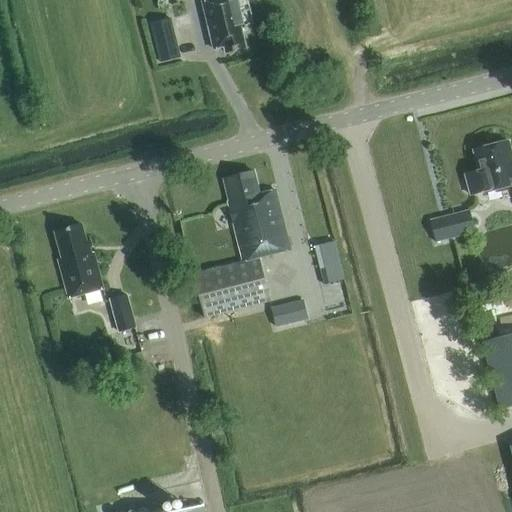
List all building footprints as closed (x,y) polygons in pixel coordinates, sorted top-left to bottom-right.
[(243,26),(236,0),(208,0),(202,1),(214,49),(224,46),(226,52),(243,48),(238,28),(243,26)] [(181,58),(171,19),(151,24),(160,63),(181,58)] [(478,169),(464,173),(470,196),(484,192),(484,193),(511,186),(511,156),(508,142),(473,151),(478,169)] [(229,207),(238,242),(243,262),(193,275),(204,318),(270,302),(258,258),(290,250),(275,191),(258,195),(252,173),(224,180),(231,207),(229,207)] [(474,232),(469,211),(430,221),(436,242),(474,232)] [(68,298),(103,289),(90,241),(86,242),(82,225),(55,232),(62,260),(58,261),(68,298)] [(313,245),(320,269),(340,264),(334,240),(313,245)] [(340,264),(320,269),(324,285),(344,280),(340,264)] [(119,332),(136,328),(127,296),(111,300),(119,332)] [(302,299),(270,307),(275,327),(307,319),(302,299)] [(511,334),(482,342),(499,409),(511,405),(511,334)]
